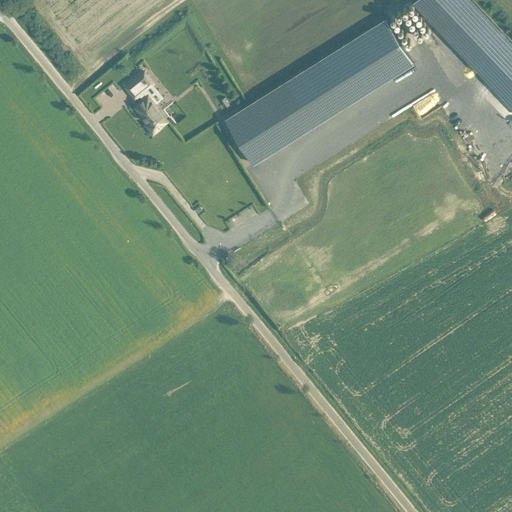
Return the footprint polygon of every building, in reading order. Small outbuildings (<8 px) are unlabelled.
[(511,41),(472,0),(413,0),(495,88),(511,105),(511,41)] [(386,16),(225,117),(254,162),(414,61),(386,16)] [(144,70),(126,86),(135,97),(139,94),(142,98),(143,99),(136,105),(148,120),(145,123),(153,133),(159,128),(158,126),(167,119),(155,104),(157,103),(148,93),(146,94),(143,91),(145,89),(141,84),(142,83),(143,83),(145,82),(144,81),(150,77),(144,70)] [(332,183),(326,187),(331,195),(334,219),(343,214),(339,208),(343,208),(344,209),(345,202),(339,202),(340,198),(360,186),(359,193),(369,194),(369,192),(373,198),(448,153),(430,123),(386,149),(386,147),(388,134),(381,133),(380,140),(387,153),(364,156),(363,168),(348,170),(347,181),(343,175),(338,178),(339,184),(332,183)] [(511,130),(501,137),(511,154),(511,130)] [(418,227),(481,193),(465,162),(377,208),(385,224),(410,211),(418,227)] [(229,217),(235,228),(260,215),(254,204),(229,217)] [(307,255),(325,287),(376,258),(366,241),(371,238),(368,233),(383,225),(377,215),(307,255)]
